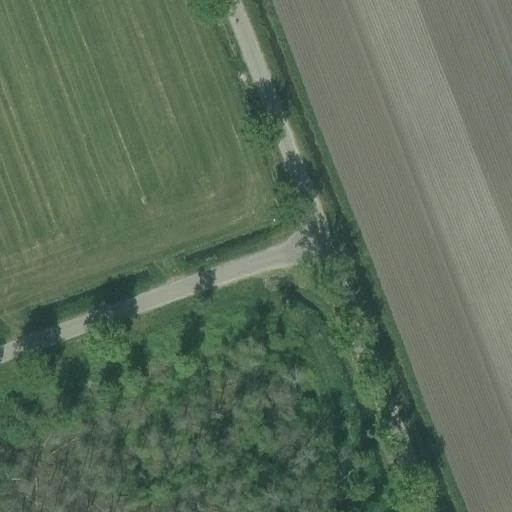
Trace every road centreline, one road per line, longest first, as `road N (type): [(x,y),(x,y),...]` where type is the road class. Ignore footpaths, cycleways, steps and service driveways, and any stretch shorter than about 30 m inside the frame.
road 1 (unclassified): [(0,346),(323,231)]
road 2 (unclassified): [(431,511),(323,231)]
road 3 (unclassified): [(323,231),(234,0)]
